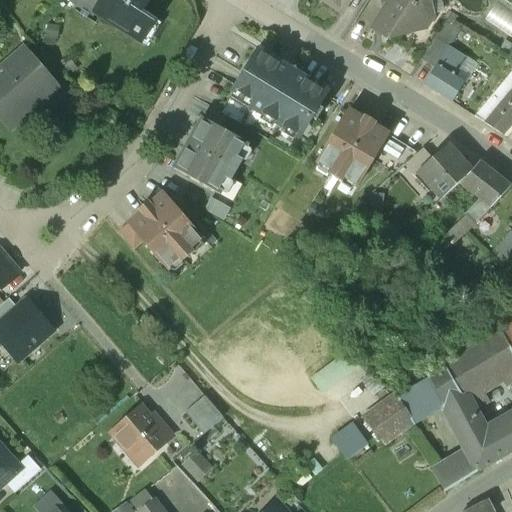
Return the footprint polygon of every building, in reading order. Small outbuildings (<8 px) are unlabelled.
[(101,0),(65,0),(92,17),(94,13),(93,13),(101,0)] [(149,0),(101,0),(93,13),(94,13),(116,27),(146,46),(159,25),(141,13),(149,0)] [(325,0),(342,11),(348,0),(325,0)] [(383,0),(385,6),(390,9),(391,14),(388,19),(382,21),(377,27),(379,34),(386,39),(393,37),(396,32),(402,35),(408,34),(411,29),(417,32),(425,30),(433,17),(428,0),(383,0)] [(449,48),(434,39),(421,60),(434,69),(436,66),(437,66),(449,48)] [(434,69),(423,86),(451,104),(464,84),(454,77),(466,59),(449,48),(437,66),(436,66),(434,69)] [(287,69),(258,52),(250,65),(246,63),(239,75),(242,77),(234,91),(234,92),(252,103),(250,107),(282,127),(299,137),(326,93),(297,76),(301,69),(291,63),(287,69)] [(23,54),(0,73),(0,112),(5,119),(19,107),(31,120),(45,108),(39,101),(53,89),(23,54)] [(511,72),(474,118),(502,136),(511,124),(511,72)] [(252,103),(234,92),(222,112),(251,130),(255,123),(276,136),(282,127),(250,107),(252,103)] [(363,121),(347,111),(316,163),(330,171),(328,174),(341,182),(343,179),(357,187),(388,136),(373,127),(375,123),(365,117),(363,121)] [(248,145),(203,120),(192,140),(190,139),(185,149),(186,150),(175,170),(220,196),(228,181),(230,182),(242,161),(240,160),(248,145)] [(471,172),(447,146),(432,159),(417,173),(418,174),(441,200),(462,181),(471,172)] [(423,149),(404,166),(414,178),(418,174),(417,173),(432,159),(423,149)] [(509,187),(479,163),(471,172),(462,181),(482,199),(491,207),(509,187)] [(203,239),(164,194),(150,206),(147,203),(138,211),(141,214),(127,226),(142,243),(167,271),(179,260),(182,263),(193,253),(190,250),(203,239)] [(491,207),(482,199),(467,218),(446,238),(454,246),(491,207)] [(142,243),(127,226),(118,233),(133,251),(142,243)] [(511,257),(511,231),(510,230),(489,254),(504,267),(511,257)] [(0,290),(19,275),(0,253),(0,290)] [(0,324),(18,310),(9,300),(0,307),(0,324)] [(53,332),(27,302),(18,310),(0,324),(0,342),(17,362),(53,332)] [(492,337),(444,367),(460,393),(509,363),(492,337)] [(341,352),(309,379),(321,394),(354,367),(341,352)] [(473,468),(462,447),(440,458),(415,425),(444,403),(460,393),(444,367),(394,393),(361,420),(383,447),(403,433),(428,465),(440,488),(473,468)] [(482,427),(460,393),(444,403),(467,444),(462,447),(473,468),(499,452),(482,427)] [(222,419),(204,397),(184,414),(203,435),(222,419)] [(156,426),(140,408),(111,434),(127,452),(131,449),(143,462),(171,438),(159,424),(156,426)] [(511,410),(482,427),(499,452),(511,444),(511,410)] [(3,486),(5,484),(19,471),(16,467),(0,449),(0,484),(1,483),(3,486)] [(195,451),(181,465),(195,479),(209,465),(195,451)] [(19,471),(5,484),(14,495),(41,471),(27,457),(16,467),(19,471)] [(160,511),(145,492),(130,503),(132,505),(122,511),(160,511)] [(507,492),(487,502),(492,511),(495,511),(511,505),(507,492)] [(492,511),(487,502),(467,511),(492,511)]
